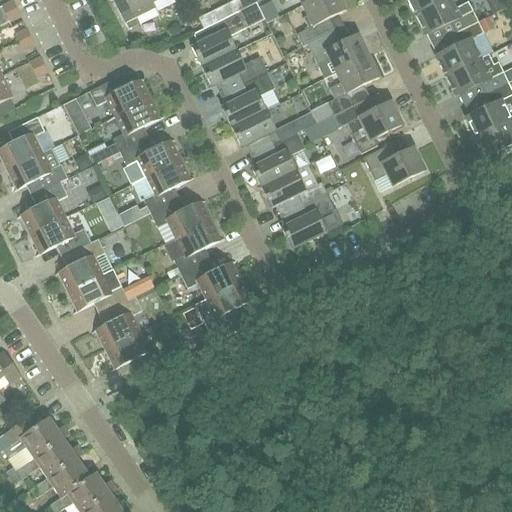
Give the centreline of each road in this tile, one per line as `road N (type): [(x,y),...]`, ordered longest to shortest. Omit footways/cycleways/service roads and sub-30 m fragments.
road 1 (residential): [(56,0),(92,69),(135,58),(167,68),(274,282),(299,291),(463,192),(372,0)]
road 2 (residential): [(157,511),(0,292)]
